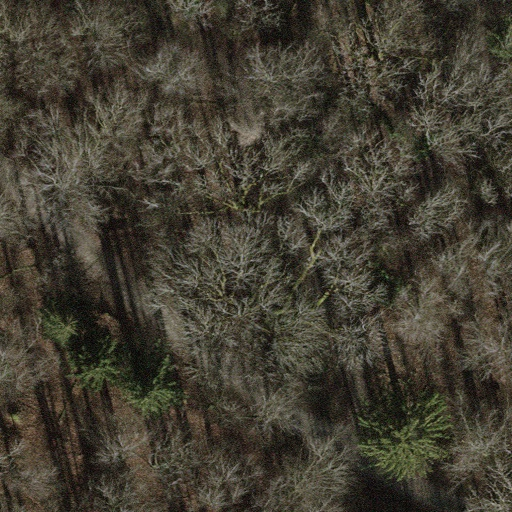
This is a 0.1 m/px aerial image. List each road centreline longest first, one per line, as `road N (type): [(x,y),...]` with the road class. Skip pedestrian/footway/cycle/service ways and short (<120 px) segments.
road 1 (track): [(164,0),(221,61),(289,158),(386,474)]
road 2 (track): [(0,164),(221,355),(386,474)]
